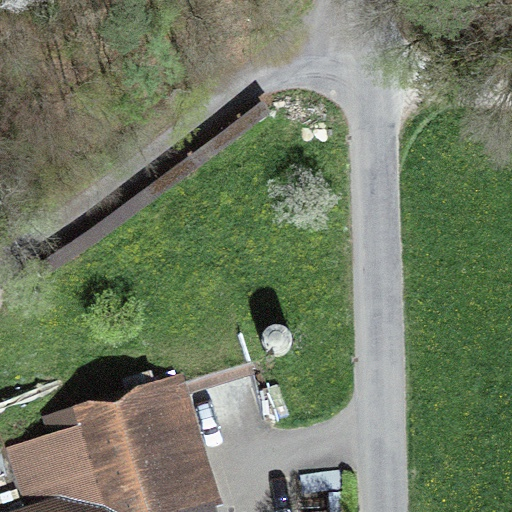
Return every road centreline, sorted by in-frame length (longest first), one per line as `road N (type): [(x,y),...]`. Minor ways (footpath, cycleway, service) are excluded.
road 1 (unclassified): [(360,0),(385,511)]
road 2 (track): [(511,96),(361,63)]
